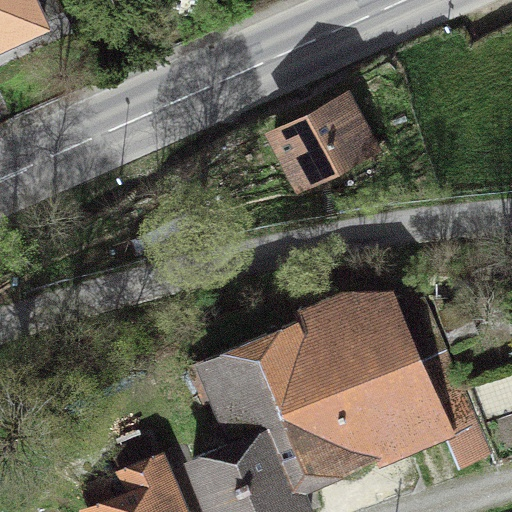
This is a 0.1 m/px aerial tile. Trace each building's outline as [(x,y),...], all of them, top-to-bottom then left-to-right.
[(0,0),(0,40),(43,21),(33,0),(0,0)] [(375,149),(348,99),(273,137),(299,187),(375,149)] [(455,459),(482,448),(420,297),(346,298),(188,367),(203,402),(219,395),(240,438),(287,419),(312,479),(442,426),(455,459)] [(287,419),(240,438),(192,457),(214,511),(308,511),(298,485),(312,479),(287,419)] [(89,511),(179,511),(156,454),(119,469),(128,491),(114,497),(106,476),(80,488),(89,511)]
